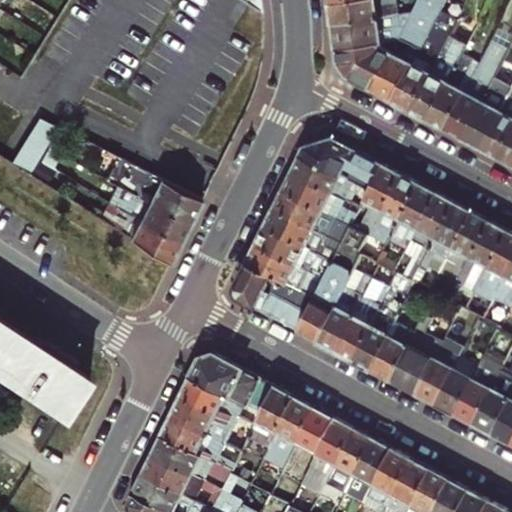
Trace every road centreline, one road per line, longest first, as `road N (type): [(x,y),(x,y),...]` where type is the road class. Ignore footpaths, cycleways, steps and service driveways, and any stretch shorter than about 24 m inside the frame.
road 1 (residential): [(190,304),(511,474)]
road 2 (tertiary): [(295,82),(190,304)]
road 3 (residential): [(295,82),(511,198)]
road 4 (residential): [(0,256),(162,362)]
road 5 (tertiary): [(162,362),(91,508)]
